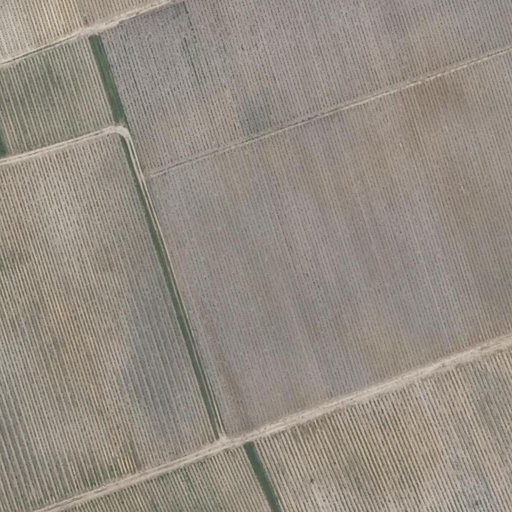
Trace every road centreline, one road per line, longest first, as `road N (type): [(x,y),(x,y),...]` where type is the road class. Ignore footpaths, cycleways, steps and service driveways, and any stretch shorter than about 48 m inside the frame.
road 1 (track): [(33,511),(511,338)]
road 2 (track): [(226,442),(125,133),(108,130),(0,161)]
